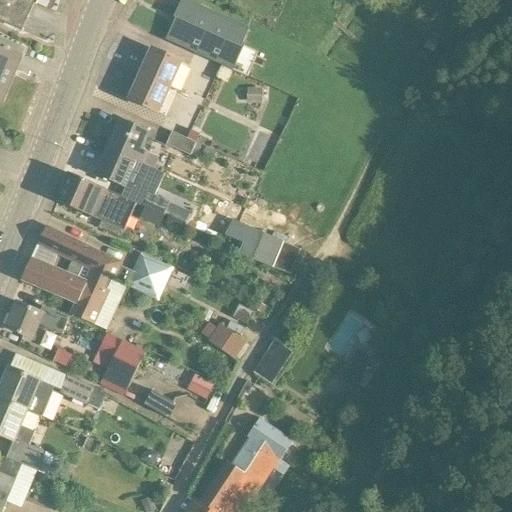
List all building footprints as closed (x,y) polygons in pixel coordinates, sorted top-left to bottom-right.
[(0,0),(0,21),(21,30),(34,0),(0,0)] [(181,20),(170,44),(212,63),(221,43),(202,34),(203,31),(216,36),(223,20),(184,2),(176,18),(181,20)] [(0,47),(0,104),(2,105),(13,78),(11,77),(20,56),(0,47)] [(140,76),(170,89),(181,64),(152,51),(140,76)] [(129,101),(159,115),(170,89),(140,76),(129,101)] [(120,120),(107,149),(154,169),(158,158),(147,153),(148,153),(143,150),(150,133),(120,120)] [(202,148),(196,145),(196,144),(188,141),(187,141),(172,134),(167,145),(191,157),(191,156),(196,158),(202,148)] [(127,187),(145,195),(146,194),(147,194),(153,181),(159,181),(162,173),(153,170),(154,169),(107,149),(95,177),(125,190),(127,187)] [(220,156),(206,150),(203,156),(217,162),(220,156)] [(57,203),(105,224),(102,231),(118,238),(121,231),(124,233),(136,205),(68,175),(57,203)] [(140,206),(164,217),(170,204),(147,194),(146,194),(145,195),(140,206)] [(218,212),(213,231),(223,234),(228,214),(218,212)] [(244,246),(239,257),(290,277),(300,251),(289,246),(289,245),(243,224),(242,226),(234,222),(225,238),(244,246)] [(38,246),(59,255),(66,238),(46,229),(38,246)] [(120,264),(66,238),(59,255),(73,262),(113,280),(120,264)] [(135,271),(128,286),(159,300),(173,271),(143,257),(143,258),(141,257),(135,271)] [(92,326),(113,280),(73,262),(66,277),(31,261),(22,281),(77,304),(72,316),(92,326)] [(43,308),(41,314),(17,304),(6,330),(33,341),(39,326),(63,336),(70,319),(43,308)] [(222,327),(211,343),(210,344),(236,361),(248,344),(222,327)] [(101,386),(125,398),(128,391),(145,354),(107,336),(94,363),(108,370),(101,386)] [(270,347),(255,372),(275,385),(291,360),(270,347)] [(352,391),(369,358),(358,350),(349,363),(353,365),(341,383),(352,391)] [(73,371),(78,360),(59,351),(53,362),(73,371)] [(10,370),(0,392),(0,401),(26,414),(33,398),(48,404),(54,390),(39,383),(10,370)] [(197,373),(188,388),(207,400),(216,385),(197,373)] [(88,407),(95,390),(96,390),(68,377),(60,394),(88,407)] [(145,408),(169,421),(178,406),(154,392),(149,402),(145,408)] [(0,436),(14,442),(7,459),(38,472),(46,455),(29,448),(35,434),(20,428),(26,414),(0,401),(0,436)] [(203,504),(204,505),(212,511),(220,511),(240,482),(242,483),(261,450),(277,462),(279,458),(281,459),(293,440),(259,418),(247,437),(249,439),(232,465),(229,463),(203,504)] [(238,511),(245,502),(250,504),(277,462),(261,450),(242,483),(240,482),(220,511),(212,511),(204,505),(203,504),(196,500),(188,511),(238,511)] [(0,511),(2,511),(16,481),(0,474),(0,467),(1,465),(0,464),(0,511)]
